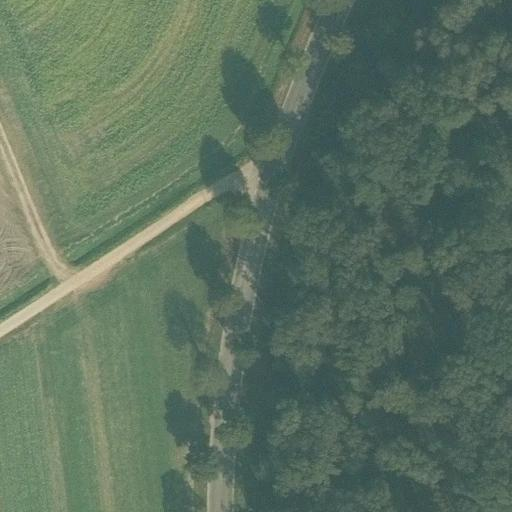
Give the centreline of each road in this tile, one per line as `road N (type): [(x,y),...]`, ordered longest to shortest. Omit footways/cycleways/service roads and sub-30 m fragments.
road 1 (tertiary): [(217,511),(228,366),(272,171),(343,0)]
road 2 (track): [(272,171),(222,186),(0,332)]
